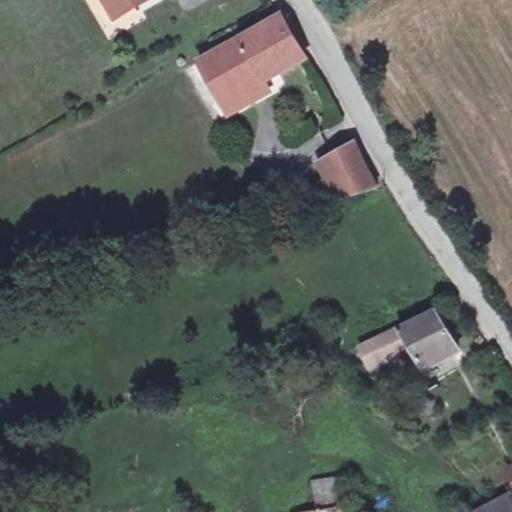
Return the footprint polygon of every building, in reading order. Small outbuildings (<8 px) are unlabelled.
[(103,0),(109,9),(124,0),(129,0),(135,8),(148,0),(103,0)] [(135,8),(129,0),(124,0),(109,9),(115,19),(135,8)] [(200,62),(224,105),(264,82),(307,58),(283,16),(200,62)] [(264,82),(224,105),(229,114),(269,92),(264,82)] [(354,143),(324,160),(335,182),(344,199),(379,188),(364,163),(354,143)] [(335,182),(313,189),(322,206),(344,199),(335,182)] [(360,347),(370,368),(411,347),(424,369),(459,348),(435,311),(399,328),(360,347)] [(343,507),(338,476),(314,481),(320,510),(343,507)] [(511,511),(511,493),(486,507),(477,511),(511,511)]
